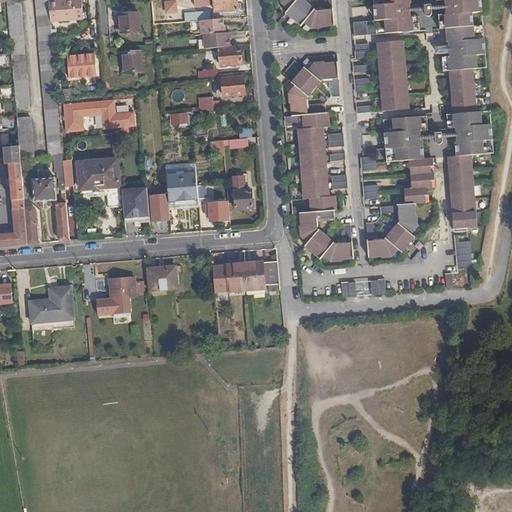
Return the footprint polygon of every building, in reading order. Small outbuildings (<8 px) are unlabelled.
[(35,0),(49,142),(62,141),(58,100),(52,33),(51,23),(49,1),(49,0),(35,0)] [(82,0),(58,0),(49,1),(51,23),(84,20),(82,0)] [(213,0),(214,11),(237,9),(235,0),(213,0)] [(284,0),(284,2),(291,8),(287,11),(289,13),(287,15),(298,25),(300,23),(301,26),(305,22),(311,28),(332,25),(330,10),(314,12),(312,10),(311,11),(300,0),(284,0)] [(384,0),(385,4),(377,5),(378,20),(386,20),(387,27),(377,28),(377,26),(368,27),(368,23),(355,24),(357,38),(378,35),(378,34),(388,33),(388,35),(413,32),(412,18),(409,18),(409,13),(409,9),(409,4),(410,4),(409,0),(384,0)] [(445,1),(445,6),(446,11),(446,15),(445,15),(446,30),(447,44),(449,44),(449,47),(439,48),(438,49),(436,50),(436,52),(437,54),(439,55),(449,54),(449,58),(448,58),(449,72),(452,115),(453,129),(455,129),(455,135),(455,140),(456,145),(454,145),(455,160),(447,160),(452,232),(476,230),(470,159),(482,158),(481,145),(488,144),(487,129),(480,129),(479,116),(474,116),(471,72),(476,72),(476,59),(483,58),(482,41),(474,42),(473,16),(480,15),(479,0),(443,0),(444,1),(445,1)] [(7,4),(11,42),(17,109),(31,108),(26,61),(21,3),(16,4),(7,4)] [(196,20),(200,20),(210,19),(209,11),(195,12),(196,20)] [(118,35),(141,33),(139,12),(117,14),(118,35)] [(184,13),(185,21),(196,20),(195,12),(184,13)] [(201,34),(204,34),(223,32),(222,18),(210,19),(200,20),(201,34)] [(204,34),(205,48),(230,46),(229,32),(223,32),(204,34)] [(404,42),(377,44),(383,111),(409,108),(404,42)] [(370,45),(356,46),(357,60),(371,59),(370,45)] [(220,65),(241,63),(240,46),(219,48),(220,65)] [(143,73),(141,51),(121,53),(122,75),(143,73)] [(99,78),(96,53),(68,55),(70,81),(99,78)] [(301,122),(301,119),(301,115),(304,115),(304,119),(305,127),(304,127),(304,130),(302,130),(303,139),(305,138),(306,143),(304,143),(304,152),(307,152),(307,157),(304,157),(305,165),(307,166),(307,171),(306,171),(306,180),(308,180),(309,184),(307,185),(307,194),(310,194),(310,198),(311,197),(311,206),(312,211),(308,211),(308,206),(308,204),(296,205),(296,211),(302,211),(303,236),(307,239),(303,244),(305,245),(303,248),(314,257),(315,255),(317,257),(322,252),(329,259),(350,257),(348,241),(335,242),(333,240),(331,242),(318,230),(320,228),(316,225),(314,210),(317,210),(317,216),(331,215),(330,208),(332,208),(332,205),(334,205),(333,198),(332,198),(332,195),(328,196),(323,126),(325,126),(325,123),(327,123),(326,115),(325,115),(325,113),(323,113),(322,106),(308,107),(309,114),(306,114),(305,95),(309,92),(307,91),(316,80),(318,82),(321,79),(335,77),(334,63),(313,66),(308,71),(304,67),(302,70),(300,68),(291,78),(292,79),(290,82),(295,86),(292,89),(292,95),(294,115),(289,116),(289,123),(301,122)] [(200,77),(218,76),(217,69),(203,70),(203,71),(200,72),(200,77)] [(244,93),(242,76),(222,78),(223,95),(229,95),(229,100),(236,99),(236,94),(244,93)] [(368,78),(355,79),(356,93),(370,91),(368,78)] [(322,93),(318,97),(323,101),(326,97),(322,93)] [(200,96),(201,109),(219,107),(218,100),(213,100),(213,96),(200,96)] [(116,101),(64,105),(67,134),(85,132),(84,118),(103,117),(104,130),(137,127),(135,112),(117,114),(116,101)] [(170,115),(171,125),(188,124),(187,114),(170,115)] [(419,141),(419,137),(419,130),(420,130),(419,116),(391,119),(393,133),(385,133),(387,149),(394,149),(395,163),(407,162),(409,190),(401,191),(402,205),(398,205),(400,222),(399,224),(400,225),(387,238),(386,237),(385,239),(369,241),(370,257),(388,255),(396,246),(400,250),(402,248),(404,249),(413,240),(411,238),(413,236),(410,232),(415,226),(414,204),(425,203),(424,189),(432,189),(430,160),(422,160),(421,146),(420,146),(419,141)] [(32,117),(17,118),(21,147),(23,165),(27,165),(26,159),(36,158),(32,117)] [(247,137),(252,137),(252,129),(240,130),(240,138),(247,137)] [(340,133),(325,134),(326,146),(341,145),(340,133)] [(247,146),(247,137),(240,138),(229,138),(229,147),(247,146)] [(216,156),(224,155),(224,148),(223,139),(215,140),(216,156)] [(62,141),(49,142),(50,156),(63,155),(62,141)] [(21,147),(5,148),(6,166),(10,166),(13,203),(15,234),(0,235),(0,249),(29,247),(26,209),(26,203),(26,202),(23,165),(21,147)] [(376,158),(362,159),(363,172),(377,171),(376,158)] [(77,162),(80,194),(95,193),(95,194),(101,193),(101,192),(121,190),(123,190),(121,159),(77,162)] [(64,163),(63,161),(56,161),(56,170),(59,170),(61,189),(63,189),(64,204),(57,205),(61,244),(71,243),(68,205),(65,178),(64,163)] [(72,163),(64,163),(65,178),(73,177),(72,163)] [(166,169),(167,176),(196,174),(195,164),(166,167),(166,169)] [(343,172),(328,173),(329,186),(344,185),(343,172)] [(170,209),(199,207),(198,199),(197,187),(196,174),(167,176),(167,182),(168,196),(170,209)] [(235,210),(252,209),(251,190),(244,191),(243,176),(231,177),(235,210)] [(59,203),(57,179),(33,181),(35,205),(59,203)] [(379,186),(364,187),(366,202),(380,200),(379,186)] [(205,187),(197,187),(198,199),(205,198),(205,187)] [(149,190),(124,192),(126,221),(151,219),(149,190)] [(153,221),(171,220),(170,209),(168,196),(151,197),(153,221)] [(211,221),(228,220),(227,201),(206,203),(206,207),(209,207),(211,221)] [(35,208),(26,209),(29,247),(40,246),(37,210),(35,208)] [(391,227),(381,218),(377,223),(387,232),(391,227)] [(471,246),(457,248),(460,273),(473,272),(471,246)] [(280,291),(277,262),(253,264),(245,265),(247,291),(264,290),(263,286),(267,286),(268,292),(280,291)] [(245,265),(212,267),(214,286),(215,293),(223,293),(247,291),(245,265)] [(166,290),(178,289),(176,267),(149,270),(150,291),(166,290)] [(130,297),(137,296),(136,294),(135,283),(135,278),(110,280),(111,299),(130,297)] [(388,280),(373,281),(374,294),(389,293),(388,280)] [(135,283),(136,294),(144,293),(143,282),(135,283)] [(359,283),(344,284),(345,297),(360,296),(359,283)] [(53,321),(74,319),(71,285),(50,287),(53,321)] [(0,303),(12,303),(10,286),(0,286),(0,303)] [(30,302),(32,324),(53,321),(50,287),(48,287),(50,301),(30,302)] [(131,312),(130,297),(111,299),(97,300),(98,315),(131,312)] [(53,321),(54,329),(75,327),(74,319),(53,321)] [(32,332),(54,329),(53,321),(32,324),(32,332)] [(257,350),(241,352),(242,360),(258,358),(257,350)] [(16,352),(17,368),(25,367),(23,351),(16,352)] [(260,382),(259,368),(242,369),(243,383),(260,382)]
